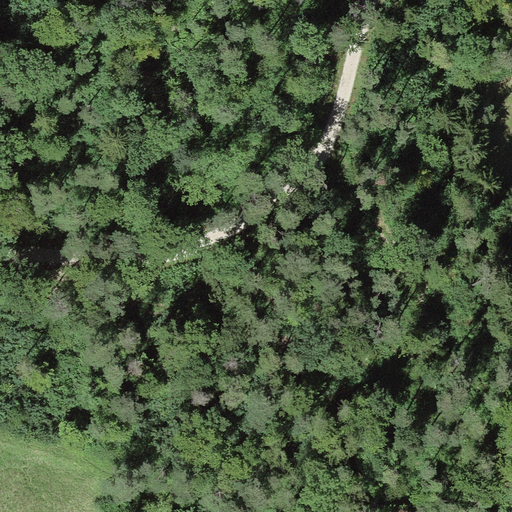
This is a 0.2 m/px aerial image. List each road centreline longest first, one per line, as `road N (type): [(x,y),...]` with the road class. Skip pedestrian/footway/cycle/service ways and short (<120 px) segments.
road 1 (track): [(0,247),(137,255),(177,249),(252,211),(306,165),(330,131),(379,0)]
road 2 (track): [(5,246),(52,286),(268,334),(389,376)]
